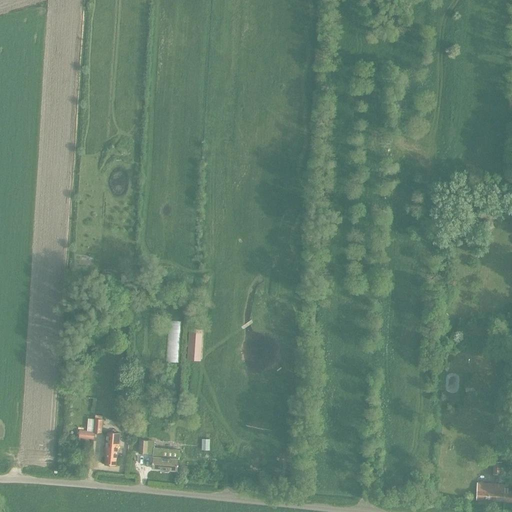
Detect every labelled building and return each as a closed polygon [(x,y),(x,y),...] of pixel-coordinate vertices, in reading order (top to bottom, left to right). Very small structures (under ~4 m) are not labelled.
[(202,330),(189,329),(187,360),(200,360),(202,330)] [(93,431),(101,432),(102,419),(94,419),(93,431)] [(79,437),(94,439),(95,432),(79,430),(79,437)] [(104,464),(115,465),(118,433),(107,432),(104,464)] [(139,453),(146,453),(148,441),(140,440),(139,453)] [(151,468),(177,470),(179,450),(153,447),(151,468)] [(493,473),(500,474),(501,461),(493,461),(493,473)] [(476,498),(504,500),(504,488),(505,484),(504,484),(479,482),(477,482),(476,498)]
